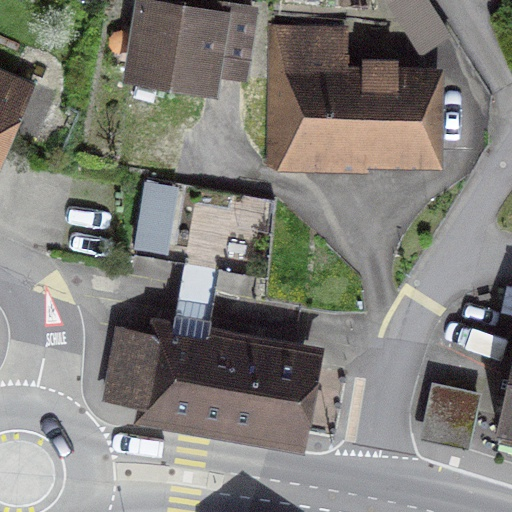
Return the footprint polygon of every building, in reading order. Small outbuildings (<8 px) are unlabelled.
[(197,0),(195,13),(133,3),(121,88),(215,102),(218,84),(246,88),(258,9),(197,0)] [(426,0),(404,0),(393,7),(420,48),(446,31),(426,0)] [(350,32),(272,32),(272,176),(440,176),(440,72),(350,72),(350,32)] [(0,171),(35,91),(0,76),(0,171)] [(267,204),(198,198),(192,258),(261,264),(267,204)] [(312,361),(119,330),(108,395),(301,427),(312,361)] [(511,365),(495,441),(511,444),(511,365)] [(425,433),(468,442),(478,392),(436,383),(425,433)]
